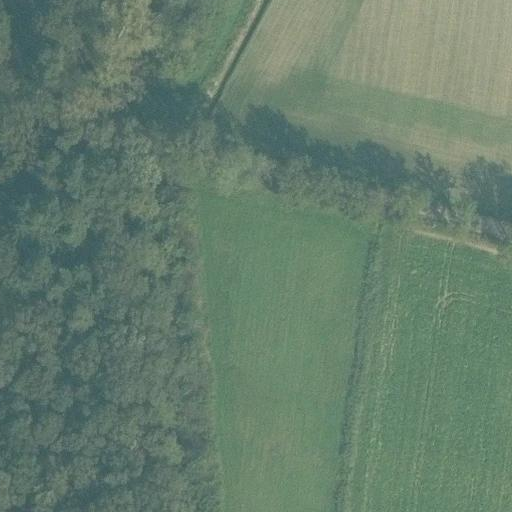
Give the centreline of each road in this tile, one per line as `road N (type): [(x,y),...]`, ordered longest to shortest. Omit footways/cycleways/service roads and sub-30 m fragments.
road 1 (track): [(511,241),(111,141)]
road 2 (unclassified): [(111,141),(52,127),(0,78)]
